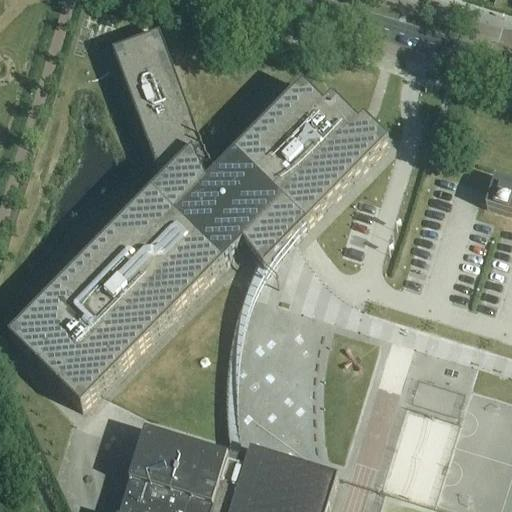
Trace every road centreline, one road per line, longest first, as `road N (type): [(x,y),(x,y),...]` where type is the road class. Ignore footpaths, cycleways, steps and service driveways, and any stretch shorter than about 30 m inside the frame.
road 1 (secondary): [(511,70),(285,0)]
road 2 (residential): [(511,37),(383,0)]
